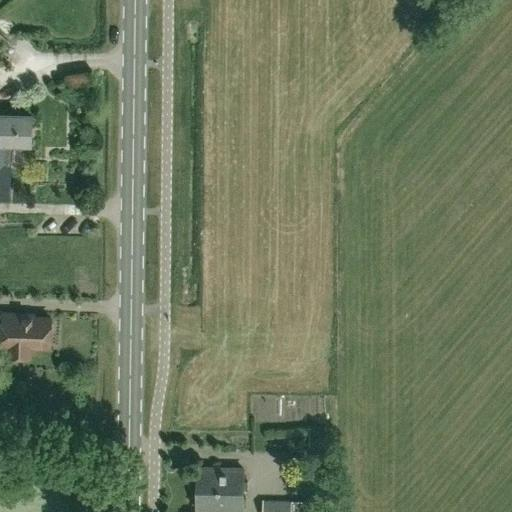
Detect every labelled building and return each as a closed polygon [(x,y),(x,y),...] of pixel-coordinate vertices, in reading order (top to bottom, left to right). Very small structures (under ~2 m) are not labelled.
[(0,114),(0,150),(5,151),(5,142),(31,142),(32,115),(0,114)] [(4,166),(5,151),(0,150),(0,198),(10,198),(11,166),(4,166)] [(22,314),(21,314),(3,313),(1,346),(10,346),(9,356),(29,357),(30,347),(50,347),(50,335),(53,332),(54,325),(51,322),(51,318),(24,317),(23,316),(23,315),(22,314)] [(309,450),(309,464),(321,465),(320,451),(327,451),(327,435),(310,434),(309,450)] [(198,468),(198,488),(198,510),(244,510),(244,469),(198,468)] [(324,511),(325,502),(316,501),(292,501),(264,500),(263,511),(324,511)]
